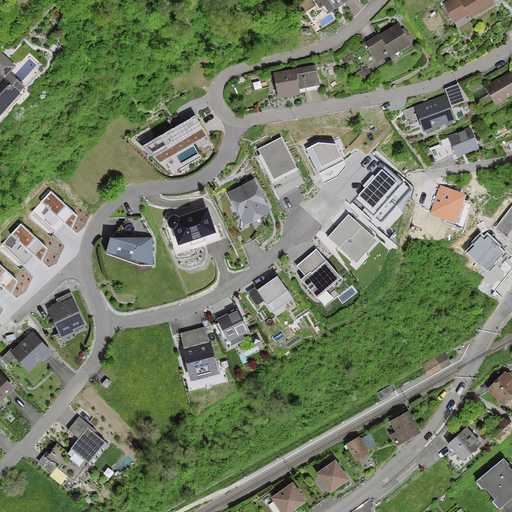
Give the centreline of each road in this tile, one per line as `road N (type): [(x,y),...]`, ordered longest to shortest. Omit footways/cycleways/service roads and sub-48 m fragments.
road 1 (residential): [(330,511),(424,436),(508,295)]
road 2 (residential): [(240,119),(435,84),(511,47)]
road 3 (residential): [(88,270),(94,235),(110,211),(137,194),(201,182),(219,166),(240,119)]
road 4 (residential): [(381,0),(324,47),(223,76),(218,105),(240,119)]
road 5 (residential): [(106,327),(180,316),(215,301),(290,243)]
road 6 (residential): [(0,468),(86,374),(106,327)]
